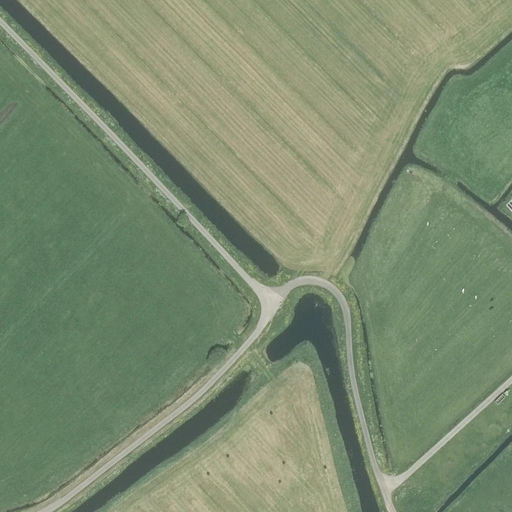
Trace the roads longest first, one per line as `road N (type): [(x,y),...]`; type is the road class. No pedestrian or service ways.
road 1 (unclassified): [(275,304),(0,21)]
road 2 (unclassified): [(44,511),(193,399),(275,304)]
road 3 (unclassified): [(275,304),(286,288),(308,279),(344,303),(354,387),(384,492)]
